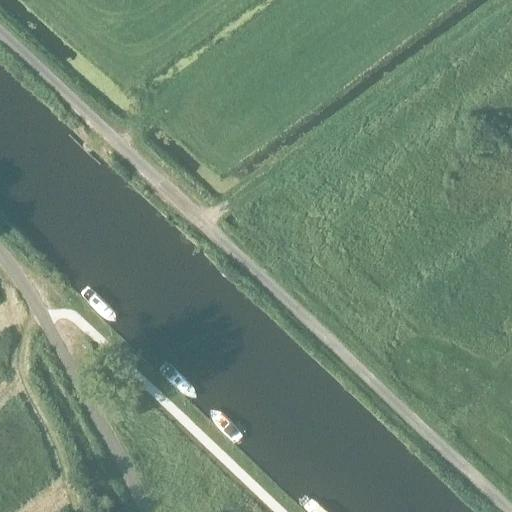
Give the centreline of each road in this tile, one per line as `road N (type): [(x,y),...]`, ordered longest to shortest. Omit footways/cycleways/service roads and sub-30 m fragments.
road 1 (unclassified): [(505,511),(0,33)]
road 2 (track): [(267,511),(80,334),(42,319)]
road 3 (tertiary): [(144,511),(37,308),(0,255)]
